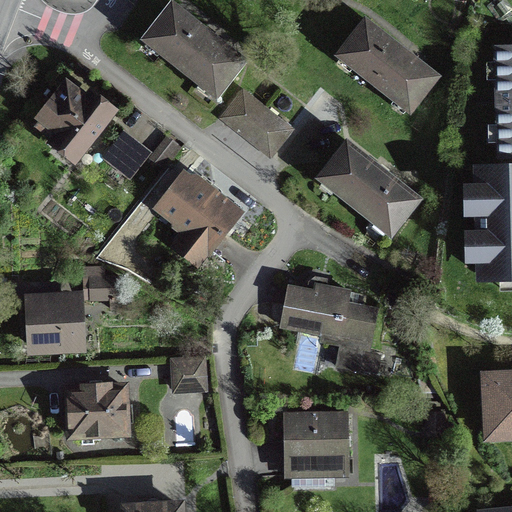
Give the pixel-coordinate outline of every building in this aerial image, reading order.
[(246,62),(172,3),(143,40),(217,99),(246,62)] [(437,78),(365,21),(336,57),(408,114),(437,78)] [(511,48),(493,49),(496,166),(511,165),(511,48)] [(91,100),(74,86),(40,128),(58,143),(54,148),(82,171),(125,117),(96,94),(91,100)] [(239,136),(261,108),(237,89),(214,117),(239,136)] [(261,108),(239,136),(266,158),(288,129),(261,108)] [(131,184),(152,158),(127,137),(105,163),(131,184)] [(419,199),(346,141),(316,179),(389,236),(419,199)] [(180,152),(168,143),(153,163),(165,172),(180,152)] [(511,165),(496,166),(474,167),(477,280),(511,279),(511,165)] [(204,273),(245,217),(189,176),(158,218),(185,238),(175,251),(204,273)] [(126,281),(95,282),(96,307),(113,307),(113,312),(133,312),(133,302),(127,302),(126,281)] [(317,297),(292,292),(285,331),(310,336),(324,338),(323,346),(342,349),(338,370),(378,377),(380,361),(370,359),(378,314),(351,309),(353,296),(318,290),(317,297)] [(88,300),(32,302),(34,359),(90,357),(88,300)] [(209,397),(207,362),(173,365),(175,399),(209,397)] [(511,436),(511,369),(480,372),(484,438),(511,436)] [(131,388),(72,392),(76,447),(135,442),(131,388)] [(352,479),(351,418),(289,419),(290,481),(352,479)]
